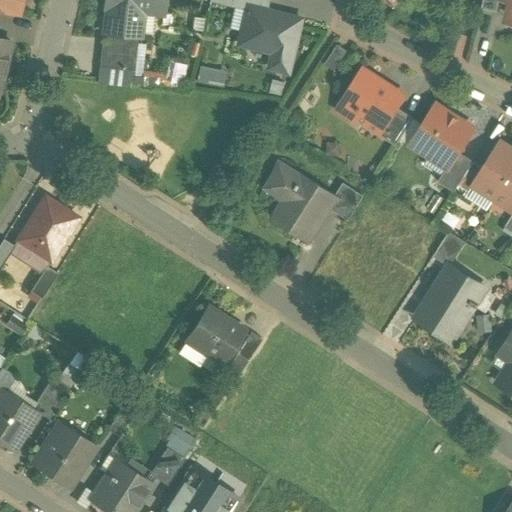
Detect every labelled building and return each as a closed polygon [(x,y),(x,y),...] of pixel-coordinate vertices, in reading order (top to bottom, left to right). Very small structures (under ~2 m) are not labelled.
[(22,0),(0,0),(0,16),(18,21),(22,0)] [(161,0),(102,0),(99,38),(138,42),(141,17),(160,19),(161,0)] [(511,29),(511,0),(481,0),(478,13),(500,18),(497,26),(511,29)] [(298,19),(246,6),(236,43),(269,52),(266,66),(285,71),(298,19)] [(361,64),(329,111),(375,141),(406,94),(361,64)] [(196,66),(193,81),(220,86),(223,71),(196,66)] [(476,126),(430,100),(400,149),(446,176),(476,126)] [(462,194),(485,209),(511,165),(511,145),(497,137),(462,194)] [(511,215),(511,165),(485,209),(508,222),(511,215)] [(332,201),(277,167),(262,192),(280,202),(268,222),(305,245),(326,212),(332,201)] [(339,190),(332,201),(326,212),(344,223),(358,201),(339,190)] [(73,219),(43,200),(13,247),(44,266),(73,219)] [(35,277),(25,293),(38,301),(55,273),(44,266),(13,247),(0,239),(0,267),(5,259),(35,277)] [(491,284),(447,260),(407,320),(449,349),(491,284)] [(244,331),(207,309),(183,347),(220,370),(244,331)] [(511,329),(494,357),(503,363),(484,392),(511,409),(511,329)] [(258,340),(244,331),(220,370),(235,378),(258,340)] [(53,381),(35,408),(48,417),(66,389),(53,381)] [(34,417),(0,394),(0,443),(12,451),(34,417)] [(92,450),(53,426),(28,466),(66,490),(92,450)] [(179,459),(167,451),(150,476),(162,484),(179,459)] [(133,511),(150,487),(111,461),(86,500),(104,511),(133,511)] [(230,511),(238,501),(192,471),(165,511),(230,511)]
